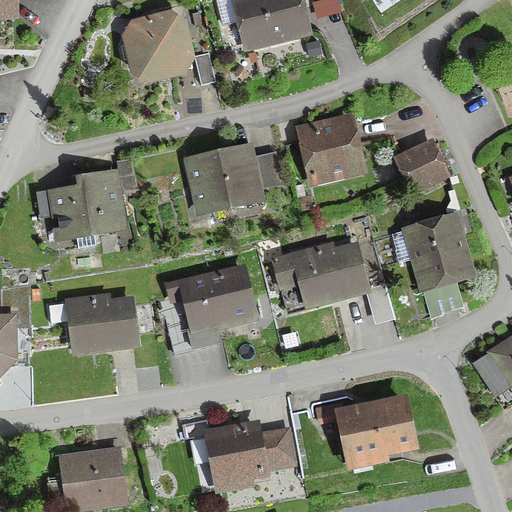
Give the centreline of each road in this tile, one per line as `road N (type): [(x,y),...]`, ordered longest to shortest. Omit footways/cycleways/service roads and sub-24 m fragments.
road 1 (residential): [(0,425),(224,394),(395,359),(431,361)]
road 2 (residential): [(15,152),(50,157),(302,105),(414,57)]
road 3 (residential): [(414,57),(511,263)]
road 4 (residential): [(89,0),(15,152)]
road 5 (residential): [(431,361),(464,418),(494,511)]
